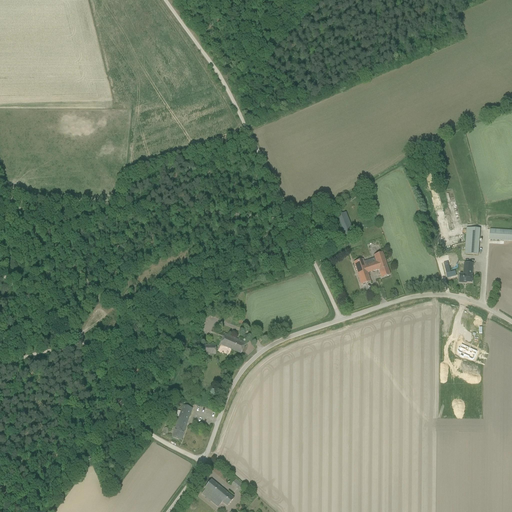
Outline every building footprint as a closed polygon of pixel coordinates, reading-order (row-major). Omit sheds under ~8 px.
[(345,213),(336,217),(345,239),(354,235),(345,213)] [(467,228),(465,254),(478,255),(480,229),(467,228)] [(511,230),(490,229),(489,240),(500,241),(504,241),(511,241),(511,230)] [(378,269),(381,278),(390,276),(382,252),(373,255),(375,262),(364,266),(367,273),(378,269)] [(354,263),(360,280),(362,285),(370,282),(367,273),(364,266),(362,260),(354,263)] [(446,261),(442,262),(446,277),(455,275),(454,270),(449,272),(446,261)] [(465,264),(464,274),(460,274),(459,283),(464,283),(464,282),(472,283),(472,276),(473,264),(465,264)] [(511,285),(511,264),(488,264),(487,280),(491,280),(491,285),(511,285)] [(241,354),(245,343),(224,335),(219,345),(241,354)] [(459,359),(459,358),(462,353),(464,354),(463,357),(468,359),(469,356),(473,359),(474,358),(478,359),(480,355),(476,353),(477,351),(461,344),(458,352),(456,356),(448,351),(444,356),(453,362),(456,358),(459,359)] [(196,355),(215,355),(215,345),(196,345),(196,355)] [(130,373),(136,376),(138,373),(140,374),(141,372),(134,367),(130,373)] [(181,441),(192,409),(183,405),(181,412),(179,411),(178,412),(176,416),(177,417),(179,418),(172,438),(181,441)] [(240,492),(245,487),(236,479),(231,484),(240,492)] [(233,499),(211,480),(204,489),(205,490),(201,494),(218,508),(221,503),(227,507),(233,499)]
